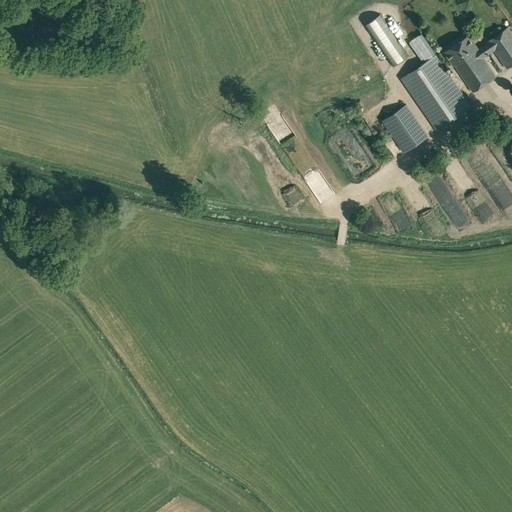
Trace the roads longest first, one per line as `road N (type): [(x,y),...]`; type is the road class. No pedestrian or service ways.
road 1 (track): [(511,224),(468,231),(434,176),(403,169),(322,207),(236,200),(199,132)]
road 2 (track): [(434,137),(354,22)]
